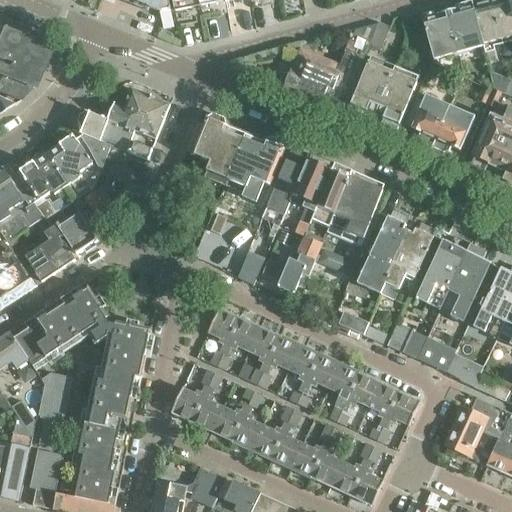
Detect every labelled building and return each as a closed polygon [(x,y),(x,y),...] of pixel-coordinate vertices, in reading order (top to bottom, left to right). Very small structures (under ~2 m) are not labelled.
[(170,10),(167,0),(128,0),(139,4),(138,8),(139,9),(147,12),(149,8),(159,13),(170,11),(170,10)] [(200,7),(198,0),(172,0),(175,12),(200,7)] [(511,0),(497,0),(497,3),(492,4),(501,40),(511,37),(511,0)] [(468,51),(483,46),(473,9),(472,9),(470,3),(456,6),(457,9),(447,12),(460,56),(468,54),(468,51)] [(491,43),(501,40),(492,4),(473,9),(483,46),(486,53),(494,51),(491,43)] [(460,56),(447,12),(437,14),(437,12),(422,16),(435,60),(450,56),(451,59),(460,56)] [(379,23),(378,27),(370,47),(381,51),(389,32),(390,28),(379,23)] [(353,30),(351,35),(370,43),(379,24),(353,30)] [(0,92),(19,101),(23,98),(0,88),(0,81),(3,73),(35,86),(48,55),(43,53),(44,50),(37,47),(38,44),(2,29),(0,33),(0,92)] [(341,113),(348,96),(360,67),(369,47),(370,43),(351,35),(336,74),(305,61),(307,54),(300,51),(291,73),(285,75),(281,83),(285,89),(322,104),(326,93),(330,94),(325,106),(341,113)] [(375,116),(394,68),(370,58),(366,69),(360,67),(348,96),(354,99),(348,113),(363,119),(366,112),(375,116)] [(405,72),(394,68),(375,116),(384,119),(381,126),(396,132),(416,83),(418,78),(405,72)] [(511,97),(511,80),(490,71),(496,91),(511,97)] [(34,89),(35,86),(3,73),(0,81),(0,88),(23,98),(31,89),(34,89)] [(487,106),(492,91),(482,87),(476,101),(487,106)] [(493,90),(492,91),(487,106),(494,110),(502,94),(493,90)] [(107,121),(134,132),(156,141),(170,106),(154,100),(154,99),(148,96),(147,97),(132,91),(124,110),(114,106),(107,121)] [(431,149),(450,108),(426,97),(411,130),(420,134),(418,138),(419,143),(431,149)] [(0,114),(13,105),(0,100),(0,114)] [(473,118),(450,108),(431,149),(443,154),(448,152),(450,147),(459,151),(473,118)] [(496,172),(511,136),(511,109),(509,108),(503,122),(491,117),(480,144),(478,143),(475,150),(476,150),(473,157),(475,158),(471,166),(484,172),(486,168),(496,172)] [(81,134),(83,135),(109,146),(111,147),(130,155),(131,155),(147,162),(152,151),(136,144),(131,142),(134,132),(107,121),(89,114),(84,116),(81,125),(82,130),(83,130),(81,134)] [(225,187),(246,135),(227,127),(224,120),(213,116),(207,119),(203,128),(197,126),(186,153),(212,163),(208,172),(208,173),(206,179),(225,187)] [(109,146),(83,135),(80,138),(90,151),(106,158),(111,147),(109,146)] [(264,142),(246,135),(225,187),(243,194),(242,197),(255,202),(263,183),(270,186),(284,150),(282,144),(271,140),(264,142)] [(511,136),(496,172),(506,177),(504,180),(511,184),(511,136)] [(46,154),(68,186),(81,177),(79,174),(92,166),(72,137),(46,154)] [(130,155),(111,147),(106,158),(105,159),(113,162),(126,167),(130,155)] [(290,202),(305,163),(301,162),(303,158),(300,155),(293,152),(290,153),(267,207),(285,214),(290,202)] [(55,195),(68,186),(46,154),(14,176),(32,203),(38,199),(39,201),(52,192),(55,195)] [(311,221),(330,173),(322,169),(325,162),(308,155),(305,163),(290,202),(301,207),(305,208),(295,234),(301,236),(302,233),(305,234),(306,233),(311,221)] [(113,163),(109,174),(128,182),(133,171),(113,163)] [(8,166),(0,170),(0,231),(7,243),(43,219),(36,208),(32,203),(14,176),(8,166)] [(348,180),(330,173),(311,221),(329,228),(348,180)] [(348,180),(329,228),(327,234),(360,247),(383,191),(382,191),(384,186),(351,174),(350,178),(349,178),(348,180)] [(97,220),(117,208),(102,186),(83,198),(97,220)] [(45,221),(46,221),(55,214),(47,201),(36,208),(43,219),(45,221)] [(57,226),(76,255),(97,241),(79,216),(70,222),(68,219),(65,220),(59,212),(55,214),(46,221),(52,229),(57,226)] [(381,294),(409,234),(404,232),(406,227),(403,225),(406,218),(394,214),(391,220),(388,219),(357,283),(381,294)] [(106,219),(98,225),(105,237),(114,231),(106,219)] [(218,256),(236,265),(253,231),(234,222),(218,256)] [(57,226),(52,229),(44,234),(47,238),(39,243),(58,272),(78,258),(76,255),(57,226)] [(414,236),(409,234),(381,294),(386,297),(394,301),(405,279),(412,282),(413,279),(415,280),(433,240),(430,238),(434,232),(422,226),(419,233),(416,232),(414,236)] [(302,233),(301,236),(304,237),(297,254),(292,252),(289,260),(286,268),(269,261),(261,278),(278,285),(278,288),(280,289),(279,292),(290,297),(291,294),(294,295),(297,287),(304,290),(315,261),(317,256),(324,240),(311,235),(306,233),(305,234),(302,233)] [(281,233),(277,243),(288,247),(292,237),(281,233)] [(440,311),(470,246),(455,240),(452,248),(443,243),(416,300),(427,306),(440,311)] [(0,309),(1,310),(36,287),(7,243),(0,247),(0,309)] [(42,283),(58,272),(39,243),(37,244),(40,248),(34,252),(32,249),(23,255),(42,283)] [(484,253),(470,246),(440,311),(452,317),(462,322),(489,265),(481,261),(484,253)] [(339,258),(334,269),(345,273),(349,263),(339,258)] [(505,323),(511,307),(511,268),(510,274),(500,270),(474,327),(484,333),(489,323),(492,316),(505,323)] [(14,339),(29,363),(34,369),(99,325),(106,320),(108,318),(88,289),(73,299),(76,303),(68,309),(65,304),(38,323),(40,328),(31,334),(29,329),(14,339)] [(511,307),(505,323),(502,329),(511,333),(511,341),(510,345),(511,345),(511,307)] [(224,357),(240,320),(220,311),(209,335),(221,340),(219,343),(223,346),(219,353),(215,351),(209,364),(218,369),(222,360),(224,357)] [(345,314),(344,317),(339,326),(364,337),(368,327),(369,324),(345,314)] [(109,325),(106,320),(99,325),(101,328),(89,336),(95,347),(107,337),(107,334),(114,335),(116,326),(109,325)] [(237,348),(249,353),(260,329),(240,320),(224,357),(227,358),(231,349),(235,352),(237,348)] [(74,499),(109,506),(116,473),(111,472),(122,419),(127,420),(136,378),(141,379),(151,331),(116,324),(116,326),(114,335),(105,379),(99,378),(90,422),(86,421),(79,454),(84,455),(74,499)] [(398,324),(387,347),(388,348),(403,354),(413,332),(413,331),(398,324)] [(368,327),(364,337),(383,345),(387,335),(368,327)] [(280,339),(260,329),(249,353),(261,359),(259,362),(263,364),(260,372),(256,370),(254,375),(251,383),(258,387),(280,339)] [(403,354),(417,361),(430,331),(427,338),(413,332),(403,354)] [(446,373),(450,365),(451,363),(436,356),(444,338),(430,331),(417,361),(431,367),(446,373)] [(17,371),(29,363),(14,339),(10,334),(0,340),(0,371),(12,363),(17,371)] [(289,371),(300,348),(280,339),(258,387),(265,390),(271,377),(267,375),(271,368),(276,370),(278,366),(289,371)] [(303,394),(320,357),(300,348),(289,371),(301,377),(299,381),(303,383),(299,392),(303,394)] [(329,390),(340,366),(320,357),(303,394),(306,395),(311,386),(315,388),(317,384),(329,390)] [(229,364),(222,360),(218,369),(225,372),(229,364)] [(460,382),(475,389),(480,378),(465,372),(450,365),(446,373),(460,382)] [(329,420),(337,423),(360,375),(340,366),(329,390),(340,395),(329,420)] [(193,424),(215,376),(205,371),(200,384),(204,386),(201,394),(196,392),(195,395),(183,390),(172,414),(193,424)] [(44,385),(38,415),(42,423),(38,445),(58,449),(72,379),(50,374),(41,380),(44,385)] [(357,403),(368,408),(380,385),(360,375),(337,423),(344,427),(348,418),(344,416),(351,404),(355,406),(357,403)] [(213,433),(224,409),(212,403),(214,400),(209,398),(213,390),(217,392),(219,386),(231,391),(234,385),(215,376),(193,424),(213,433)] [(480,378),(475,389),(504,402),(511,389),(495,382),(494,385),(480,378)] [(400,394),(380,385),(368,408),(380,413),(378,416),(383,419),(377,431),(373,429),(369,438),(377,442),(400,394)] [(3,405),(4,405),(8,402),(0,390),(0,405),(2,404),(3,405)] [(250,402),(254,394),(245,390),(242,398),(250,402)] [(252,450),(263,427),(252,422),(253,418),(249,416),(252,408),(257,410),(262,397),(254,394),(250,402),(248,406),(233,442),(252,450)] [(297,405),(301,397),(294,394),(290,402),(297,405)] [(420,403),(400,394),(377,442),(385,445),(391,433),(387,431),(391,423),(395,424),(393,429),(405,434),(408,427),(409,427),(420,403)] [(497,447),(503,432),(503,431),(502,433),(491,428),(497,415),(491,412),(493,407),(469,396),(455,428),(497,447)] [(309,400),(301,397),(297,405),(305,408),(309,400)] [(11,408),(16,416),(32,439),(36,422),(21,401),(11,408)] [(233,442),(248,406),(244,405),(241,412),(237,410),(235,414),(224,409),(213,433),(233,442)] [(272,460),(294,412),(285,408),(280,421),(285,423),(281,430),(277,429),(275,432),(263,427),(252,450),(272,460)] [(302,416),(294,412),(272,460),(293,469),(303,445),(292,440),(293,436),(289,434),(292,426),(296,428),(302,416)] [(16,416),(8,446),(30,450),(32,439),(16,416)] [(507,474),(511,462),(511,446),(507,444),(511,432),(511,424),(507,422),(503,432),(497,447),(488,466),(507,474)] [(315,451),(303,445),(293,469),(312,478),(334,430),(325,426),(319,439),(325,442),(322,449),(317,447),(315,451)] [(472,459),(488,466),(497,447),(455,428),(446,447),(472,459)] [(332,487),(343,463),(331,458),(333,454),(329,452),(332,445),(336,447),(342,434),(334,430),(312,478),(332,487)] [(19,500),(30,450),(8,446),(0,444),(0,489),(15,493),(14,498),(18,499),(19,500)] [(354,469),(343,463),(332,487),(352,496),(374,448),(365,444),(359,457),(364,459),(361,467),(356,465),(354,469)] [(382,452),(374,448),(352,496),(372,505),(383,482),(371,477),(373,473),(369,471),(372,463),(376,465),(382,452)] [(35,491),(56,495),(63,459),(60,455),(37,451),(29,490),(35,491)] [(212,510),(226,482),(225,482),(225,481),(200,470),(193,485),(197,487),(190,500),(211,511),(212,511),(212,510)] [(185,492),(173,490),(174,486),(153,481),(147,511),(181,511),(183,503),(185,492)] [(251,511),(260,496),(233,484),(232,485),(226,482),(212,510),(215,511),(251,511)] [(113,511),(115,507),(109,506),(74,499),(56,495),(35,491),(32,506),(59,511),(113,511)] [(294,511),(260,496),(251,511),(294,511)]
